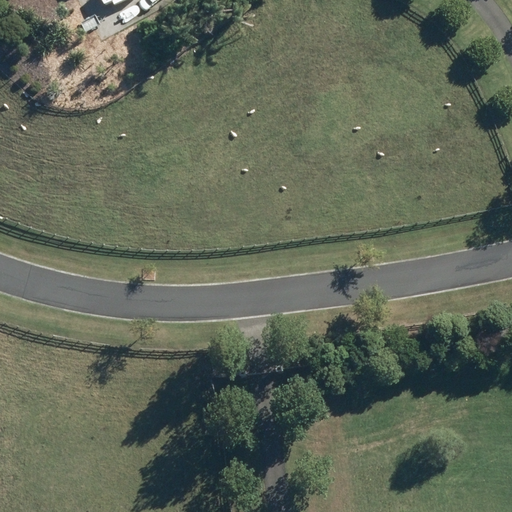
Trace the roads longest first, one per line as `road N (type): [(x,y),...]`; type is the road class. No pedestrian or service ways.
road 1 (residential): [(511,259),(362,286),(196,302),(61,290),(0,269)]
road 2 (unknown): [(256,299),(281,511)]
